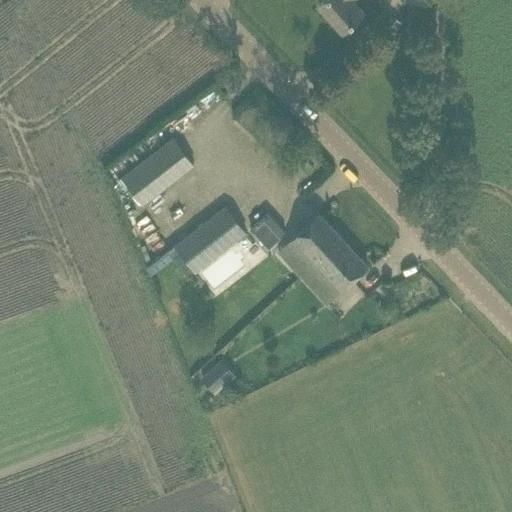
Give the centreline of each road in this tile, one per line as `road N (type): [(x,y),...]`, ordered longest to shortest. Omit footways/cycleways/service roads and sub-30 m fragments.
road 1 (tertiary): [(511,324),(201,0)]
road 2 (track): [(449,0),(443,254)]
